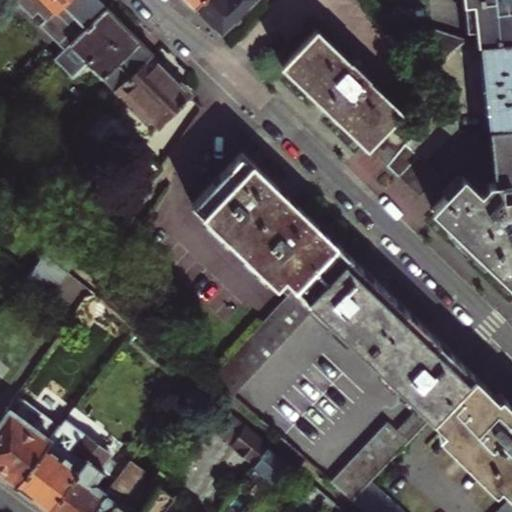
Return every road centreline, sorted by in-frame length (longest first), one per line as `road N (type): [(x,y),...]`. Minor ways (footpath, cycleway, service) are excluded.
road 1 (residential): [(511,344),(159,0)]
road 2 (unknown): [(114,255),(245,86)]
